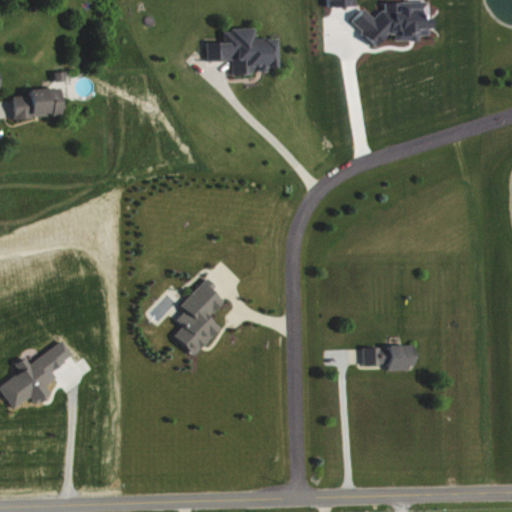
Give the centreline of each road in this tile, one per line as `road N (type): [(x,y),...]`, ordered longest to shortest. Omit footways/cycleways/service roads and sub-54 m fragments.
road 1 (residential): [(296,499),(291,273),(304,207),(345,170),(511,113)]
road 2 (tertiary): [(511,491),(0,505)]
